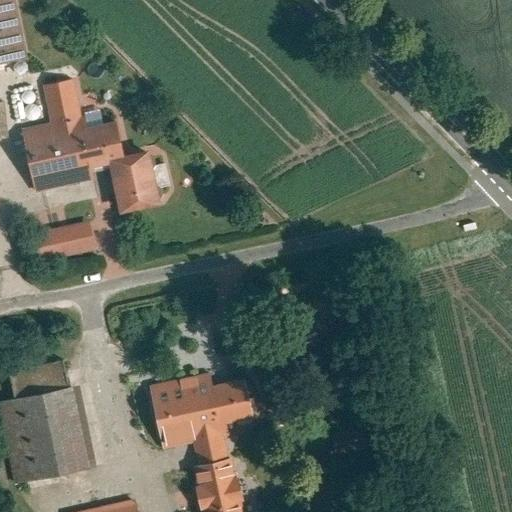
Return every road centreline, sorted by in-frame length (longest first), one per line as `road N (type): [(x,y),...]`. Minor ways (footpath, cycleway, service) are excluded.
road 1 (residential): [(14,305),(511,187)]
road 2 (tertiary): [(334,0),(511,181)]
